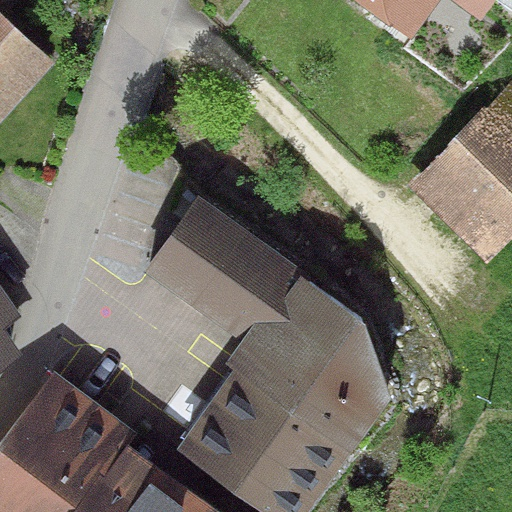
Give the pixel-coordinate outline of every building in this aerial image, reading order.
[(0,0),(0,122),(57,63),(0,9),(0,5),(4,0),(0,0)] [(361,0),(412,37),(438,0),(453,0),(480,19),(493,0),(361,0)] [(511,80),(408,188),(485,263),(511,235),(511,80)] [(309,511),(393,397),(365,319),(302,275),(305,270),(202,192),(144,270),(243,341),(227,361),(236,367),(165,468),(226,511),(309,511)] [(0,375),(25,358),(4,329),(23,316),(0,284),(0,375)] [(54,372),(0,443),(0,511),(77,511),(128,442),(136,434),(54,372)] [(226,511),(165,468),(128,442),(77,511),(226,511)]
